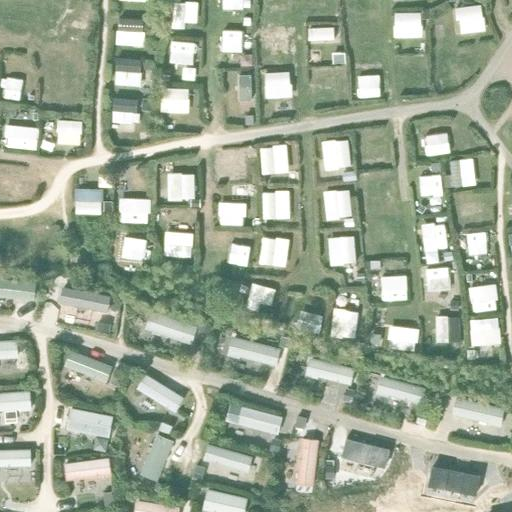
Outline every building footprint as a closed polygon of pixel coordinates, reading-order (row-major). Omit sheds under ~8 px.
[(430,10),(422,10),(422,19),(430,19),(430,10)] [(344,54),(333,54),(334,63),(345,63),(344,54)] [(143,102),(143,110),(150,110),(151,102),(143,102)] [(440,163),(431,163),(431,171),(440,171),(440,163)] [(355,171),(343,173),(344,181),(356,179),(355,171)] [(452,252),(444,253),(445,261),(453,260),(452,252)] [(458,301),(450,301),(450,310),(458,310),(458,301)] [(98,322),(96,330),(109,332),(110,324),(98,322)] [(202,322),(199,330),(210,334),(213,326),(202,322)] [(282,337),(279,345),(288,348),(291,339),(282,337)] [(346,389),(343,401),(350,402),(353,390),(346,389)] [(419,413),(416,423),(424,425),(426,415),(419,413)] [(298,416),(295,426),(303,428),(306,418),(298,416)] [(96,438),(94,449),(105,451),(107,440),(96,438)] [(273,439),(269,450),(277,452),(281,441),(273,439)] [(196,466),(192,478),(200,480),(204,468),(196,466)] [(157,483),(152,494),(160,497),(165,486),(157,483)] [(111,492),(104,493),(105,505),(112,504),(111,492)]
